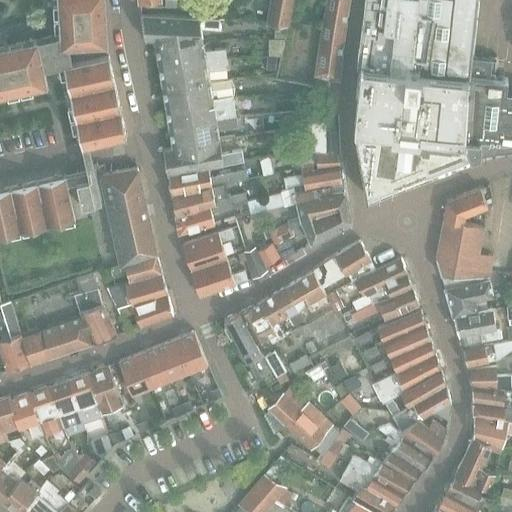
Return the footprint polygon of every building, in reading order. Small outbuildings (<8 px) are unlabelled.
[(57,0),(59,16),(105,13),(103,0),(57,0)] [(269,0),(265,20),(288,24),(292,0),(269,0)] [(327,0),(315,74),(321,75),(339,78),(343,35),(348,2),(348,0),(327,0)] [(511,92),(505,92),(506,78),(496,77),(497,67),(491,67),(492,55),(472,52),(477,0),(363,0),(356,65),(360,66),(354,128),(366,195),(480,151),(480,150),(498,147),(511,146),(511,92)] [(204,10),(220,13),(222,3),(205,1),(204,10)] [(63,62),(107,52),(106,42),(105,13),(59,16),(59,32),(36,38),(43,68),(64,63),(63,62)] [(154,37),(202,35),(201,26),(221,27),(220,17),(141,13),(145,39),(154,37)] [(158,60),(226,57),(225,48),(205,48),(202,35),(154,37),(158,60)] [(47,83),(43,68),(36,38),(9,44),(19,89),(47,83)] [(268,53),(281,51),(284,38),(268,38),(268,53)] [(0,93),(19,89),(9,44),(0,46),(0,93)] [(69,90),(114,80),(108,52),(107,52),(63,62),(64,63),(69,90)] [(162,82),(210,76),(208,68),(227,66),(226,57),(158,60),(162,82)] [(337,106),(339,78),(321,75),(321,107),(317,107),(317,111),(337,112),(337,106)] [(165,103),(233,96),(231,77),(210,79),(210,76),(162,82),(165,103)] [(75,117),(120,107),(114,80),(69,90),(75,117)] [(169,125),(235,115),(233,96),(165,103),(169,125)] [(120,107),(75,117),(82,145),(126,135),(120,107)] [(337,112),(317,111),(295,111),(295,114),(284,114),(284,127),(295,128),(296,149),(297,149),(339,150),(338,131),(337,112)] [(172,146),(220,138),(218,128),(237,124),(235,115),(169,125),(172,146)] [(167,172),(208,166),(244,159),(241,149),(222,152),(220,138),(172,146),(163,148),(167,172)] [(344,180),(339,150),(297,149),(301,167),(301,172),(283,176),(285,187),(293,185),(304,184),(305,189),(344,180)] [(121,263),(156,252),(137,166),(102,173),(96,161),(66,177),(75,217),(106,201),(121,263)] [(171,193),(224,182),(249,176),(247,168),(222,174),(209,176),(208,166),(167,172),(171,193)] [(75,217),(66,177),(65,173),(37,180),(47,224),(75,218),(75,217)] [(20,230),(47,224),(37,180),(10,186),(20,230)] [(301,218),(347,201),(344,180),(305,189),(304,184),(293,185),(281,190),(283,196),(294,192),(300,216),(301,218)] [(226,196),(226,195),(224,182),(171,193),(175,213),(214,202),(213,198),(226,196)] [(0,234),(20,230),(10,186),(0,187),(0,234)] [(441,273),(489,277),(491,267),(490,267),(493,255),(478,252),(480,239),(481,239),(483,225),(463,221),(465,214),(487,205),(480,186),(447,199),(436,257),(440,273),(441,273)] [(214,202),(175,213),(179,232),(214,222),(211,211),(235,205),(234,202),(237,201),(240,213),(249,211),(244,191),(226,195),(226,196),(213,198),(214,202)] [(301,218),(300,216),(287,220),(288,221),(268,229),(274,242),(295,233),(292,227),(302,223),(311,243),(350,221),(347,201),(301,218)] [(191,267),(226,256),(221,241),(234,237),(231,226),(182,241),(191,267)] [(313,269),(322,287),(371,259),(360,238),(312,267),(313,269)] [(258,248),(266,262),(278,255),(271,241),(258,248)] [(266,262),(258,248),(256,245),(244,250),(247,258),(253,276),(269,267),(266,262)] [(240,260),(247,258),(244,250),(237,253),(240,260)] [(130,279),(161,271),(156,252),(121,263),(111,267),(113,276),(128,271),(130,279)] [(226,256),(191,267),(199,293),(247,278),(244,268),(231,273),(226,256)] [(376,286),(407,272),(401,257),(355,279),(362,294),(367,291),(376,286)] [(334,309),(322,287),(313,269),(286,285),(298,308),(320,294),(329,311),(334,309)] [(117,306),(167,290),(161,271),(130,279),(114,283),(106,286),(117,306)] [(381,298),(411,284),(407,272),(376,286),(381,298)] [(493,295),(489,277),(441,273),(453,315),(488,308),(485,297),(493,295)] [(81,316),(89,342),(116,333),(101,304),(97,286),(95,287),(92,277),(79,282),(83,291),(74,293),(79,310),(81,316)] [(381,298),(373,302),(357,309),(350,312),(354,320),(380,308),(384,317),(419,303),(411,284),(381,298)] [(304,318),(298,308),(286,285),(260,301),(279,337),(280,338),(285,336),(277,321),(288,314),(293,324),(304,318)] [(167,290),(117,306),(122,315),(136,311),(140,324),(173,312),(167,290)] [(357,309),(373,302),(367,291),(362,294),(362,295),(352,300),(357,309)] [(29,362),(21,335),(20,332),(11,300),(1,304),(11,335),(0,338),(0,346),(7,370),(29,362)] [(272,341),(279,337),(260,301),(239,311),(256,342),(269,336),(272,341)] [(384,341),(425,321),(420,306),(377,325),(384,341)] [(493,344),(493,343),(493,341),(481,342),(481,340),(500,338),(498,327),(496,328),(493,306),(488,308),(453,315),(459,335),(462,348),(493,344)] [(263,355),(256,342),(239,311),(224,318),(256,376),(261,374),(260,372),(270,367),(263,355)] [(49,356),(89,342),(81,316),(41,329),(49,356)] [(389,353),(429,334),(425,321),(384,341),(389,353)] [(29,362),(49,356),(41,329),(21,335),(29,362)] [(356,335),(360,344),(372,338),(368,329),(356,335)] [(174,338),(187,370),(206,363),(194,330),(174,338)] [(396,370),(435,351),(429,334),(389,353),(396,370)] [(168,377),(187,370),(174,338),(156,345),(168,377)] [(511,338),(493,343),(496,359),(498,358),(511,348),(511,338)] [(363,349),(367,358),(380,351),(375,343),(363,349)] [(489,361),(496,359),(493,344),(462,348),(466,364),(489,361)] [(158,381),(168,377),(156,345),(137,352),(150,385),(152,384),(155,390),(161,388),(158,381)] [(263,355),(270,367),(278,381),(289,375),(277,354),(274,349),(263,355)] [(387,400),(399,391),(441,368),(435,351),(396,370),(395,371),(398,380),(382,392),(387,400)] [(130,392),(150,385),(137,352),(118,360),(130,392)] [(370,363),(375,371),(387,365),(382,357),(370,363)] [(108,363),(88,371),(100,408),(122,401),(108,363)] [(509,391),(511,390),(511,387),(511,388),(511,382),(507,382),(507,373),(496,373),(496,364),(467,368),(471,384),(471,385),(509,391)] [(407,403),(445,382),(441,368),(399,391),(407,403)] [(101,412),(100,408),(88,371),(68,378),(77,406),(87,403),(92,415),(101,412)] [(58,412),(77,406),(68,378),(49,385),(58,412)] [(352,395),(365,406),(373,397),(352,378),(347,383),(356,391),(352,395)] [(434,410),(450,400),(445,382),(407,403),(407,404),(401,409),(392,415),(396,421),(391,425),(398,430),(417,418),(418,419),(422,417),(434,410)] [(286,423),(307,401),(289,384),(268,406),(286,423)] [(60,416),(58,412),(49,385),(29,392),(39,420),(43,432),(63,425),(60,416)] [(511,390),(509,391),(471,385),(472,400),(506,405),(511,406),(511,405),(511,390)] [(207,391),(211,399),(220,395),(216,388),(207,391)] [(29,392),(10,398),(19,427),(28,423),(32,437),(43,433),(43,432),(39,420),(29,392)] [(19,427),(10,398),(9,394),(0,396),(0,442),(7,440),(9,440),(6,431),(19,427)] [(392,415),(401,409),(393,397),(385,402),(392,415)] [(179,404),(181,411),(191,407),(188,399),(179,404)] [(450,400),(434,410),(447,420),(450,400)] [(504,418),(506,405),(472,400),(473,415),(498,418),(504,418)] [(323,454),(327,449),(333,439),(340,429),(333,422),(331,424),(307,401),(286,423),(309,446),(311,444),(323,454)] [(173,415),(181,411),(179,404),(170,408),(173,415)] [(60,416),(63,425),(66,432),(72,430),(66,414),(60,416)] [(511,419),(504,418),(498,418),(473,415),(473,435),(498,447),(501,446),(506,430),(511,431),(511,419)] [(428,426),(418,419),(417,418),(398,430),(397,430),(433,454),(441,441),(443,438),(444,433),(445,428),(432,419),(428,426)] [(135,423),(138,430),(147,426),(144,419),(135,423)] [(398,430),(391,425),(388,423),(378,427),(397,441),(392,448),(423,467),(433,454),(397,430),(398,430)] [(333,439),(341,444),(350,432),(342,427),(340,430),(340,429),(333,439)] [(109,432),(112,441),(123,438),(120,428),(109,432)] [(91,439),(95,450),(101,456),(111,446),(107,434),(91,439)] [(499,452),(501,446),(498,447),(473,435),(463,455),(462,458),(483,467),(491,449),(499,452)] [(16,450),(25,442),(20,436),(9,440),(7,440),(16,450)] [(343,445),(341,444),(333,439),(327,449),(335,454),(336,454),(343,445)] [(0,498),(1,500),(21,477),(24,473),(26,471),(27,470),(13,459),(27,445),(25,442),(16,450),(6,462),(5,462),(0,469),(0,498)] [(68,472),(80,462),(77,460),(72,446),(64,451),(58,460),(58,461),(60,466),(60,465),(68,472)] [(414,480),(423,467),(392,448),(391,448),(382,460),(381,461),(414,480)] [(328,465),(335,454),(327,449),(323,454),(319,460),(328,465)] [(60,466),(58,461),(57,461),(53,452),(41,459),(38,456),(38,457),(49,468),(49,467),(53,470),(60,466)] [(381,461),(382,460),(369,454),(366,460),(353,453),(348,461),(349,462),(405,492),(414,480),(381,461)] [(491,471),(483,467),(462,458),(454,473),(481,485),(484,487),(489,489),(496,473),(491,471)] [(80,462),(68,472),(77,480),(87,469),(80,462)] [(395,504),(405,492),(349,462),(342,473),(395,504)] [(254,485),(272,495),(280,482),(266,472),(254,485)] [(377,511),(389,511),(395,504),(342,473),(339,479),(356,489),(351,497),(377,511)] [(484,487),(481,485),(454,473),(446,489),(472,502),(486,511),(493,500),(481,494),(484,487)] [(16,511),(18,511),(38,491),(37,490),(41,486),(31,478),(27,482),(21,477),(1,500),(16,511)] [(87,490),(94,497),(100,490),(92,484),(87,490)] [(272,495),(288,504),(294,494),(279,484),(272,495)] [(260,511),(264,506),(273,511),(296,511),(264,493),(264,492),(254,485),(239,504),(252,511),(260,511)] [(488,511),(486,511),(472,502),(446,489),(437,505),(448,511),(488,511)] [(56,511),(67,503),(63,499),(54,492),(47,500),(38,491),(18,511),(56,511)] [(377,511),(351,497),(347,495),(337,510),(339,511),(377,511)] [(77,511),(67,503),(56,511),(77,511)]
